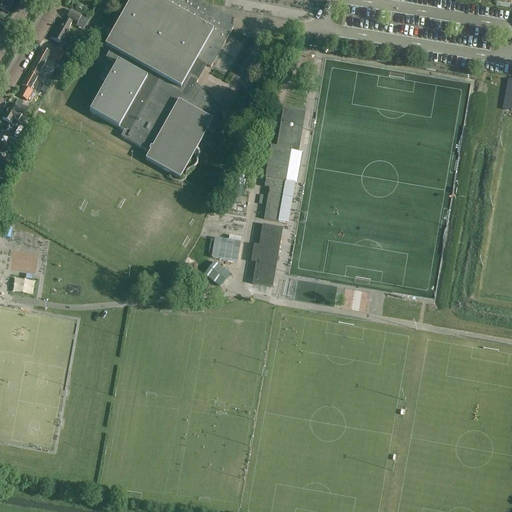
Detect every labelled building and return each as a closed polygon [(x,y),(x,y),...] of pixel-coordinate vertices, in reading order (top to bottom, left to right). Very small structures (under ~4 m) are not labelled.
[(0,0),(0,9),(7,13),(14,0),(0,0)] [(190,95),(196,85),(206,66),(210,68),(233,28),(230,27),(232,16),(222,15),(196,0),(131,0),(104,47),(110,50),(190,95)] [(78,24),(81,17),(71,11),(67,18),(78,24)] [(60,44),(72,24),(62,18),(50,39),(60,44)] [(29,70),(28,73),(37,78),(39,75),(50,54),(41,49),(29,70)] [(58,63),(60,60),(64,54),(56,49),(51,59),(58,63)] [(223,117),(196,85),(190,95),(110,50),(105,59),(116,65),(89,113),(118,129),(119,129),(123,132),(120,137),(149,153),(145,160),(180,180),(207,130),(215,136),(223,117)] [(23,87),(18,95),(27,101),(32,92),(32,91),(34,92),(39,83),(39,82),(36,80),(37,78),(28,73),(21,86),(23,87)] [(37,78),(36,80),(39,82),(45,86),(49,88),(52,83),(48,81),(48,80),(39,75),(37,78)] [(44,85),(40,91),(45,95),(49,88),(45,86),(44,85)] [(18,100),(15,105),(20,108),(23,103),(18,100)] [(23,125),(29,115),(10,105),(2,119),(16,127),(18,122),(23,125)] [(275,149),(290,151),(300,153),(306,113),(296,112),(297,111),(283,109),(276,148),(275,149)] [(265,155),(263,167),(266,168),(267,168),(265,176),(265,179),(265,180),(264,187),(269,188),(263,220),(277,222),(284,183),(285,183),(286,176),(290,151),(275,149),(276,148),(270,147),(269,155),(268,155),(265,155)] [(272,289),(283,229),(262,225),(258,246),(254,245),(250,263),(255,264),(251,285),(272,289)] [(0,227),(0,228),(0,237),(10,239),(11,229),(1,227),(0,227)] [(211,258),(237,262),(240,243),(214,238),(211,258)] [(219,288),(229,275),(213,263),(203,276),(219,288)]
